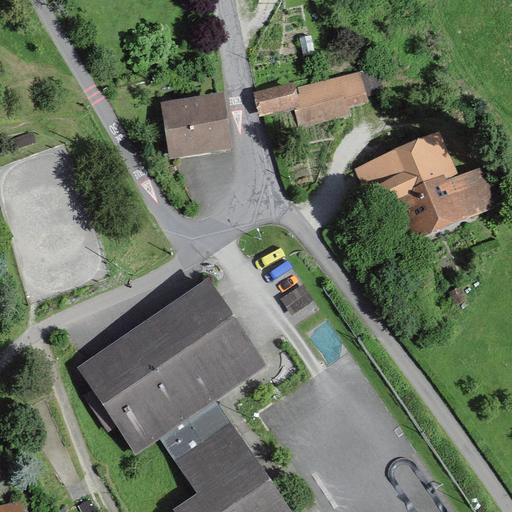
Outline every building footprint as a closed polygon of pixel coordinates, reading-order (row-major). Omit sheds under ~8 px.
[(299,125),(348,113),(344,100),(379,90),(374,71),(359,75),(357,67),(328,75),(327,72),(309,77),(310,87),(299,90),(300,96),(293,97),(299,125)] [(258,96),(262,113),(295,106),(291,89),(258,96)] [(168,111),(174,153),(225,146),(218,103),(168,111)] [(405,196),(420,231),(491,201),(479,173),(456,182),(437,137),(357,172),(367,194),(384,187),(390,202),(405,196)] [(288,511),(229,425),(224,428),(218,432),(201,407),(263,366),(210,287),(81,373),(134,452),(158,436),(201,499),(181,511),(288,511)]
